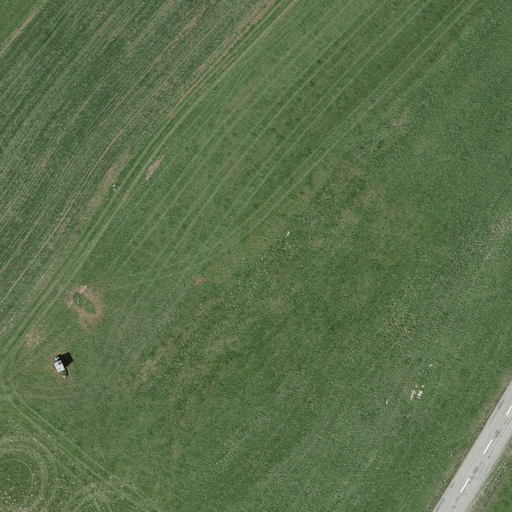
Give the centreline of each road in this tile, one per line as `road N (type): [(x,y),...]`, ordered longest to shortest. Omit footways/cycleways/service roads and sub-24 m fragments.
road 1 (track): [(0,367),(112,211)]
road 2 (secondary): [(447,511),(511,404)]
